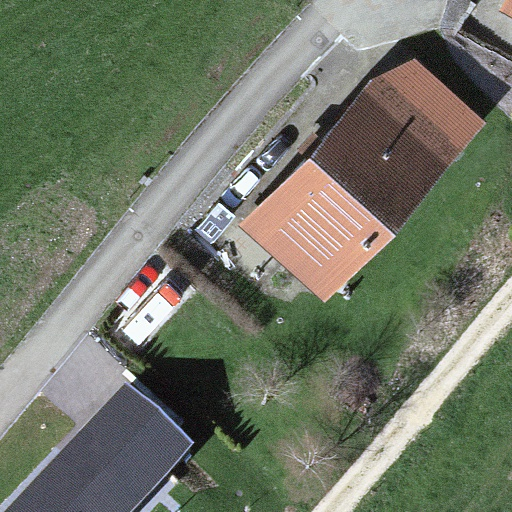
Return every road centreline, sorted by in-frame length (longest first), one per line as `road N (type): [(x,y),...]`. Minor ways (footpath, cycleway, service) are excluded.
road 1 (residential): [(359,0),(220,141),(0,407)]
road 2 (track): [(511,314),(343,511)]
